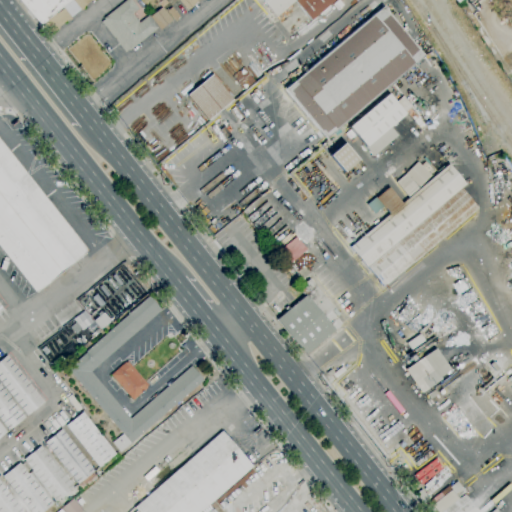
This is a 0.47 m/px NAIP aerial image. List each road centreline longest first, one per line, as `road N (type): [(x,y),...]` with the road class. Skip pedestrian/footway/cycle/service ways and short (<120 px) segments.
road 1 (primary): [(398,511),(87,119)]
road 2 (primary): [(0,60),(174,281)]
road 3 (primary): [(216,334),(356,511)]
road 4 (primary): [(87,119),(0,9)]
